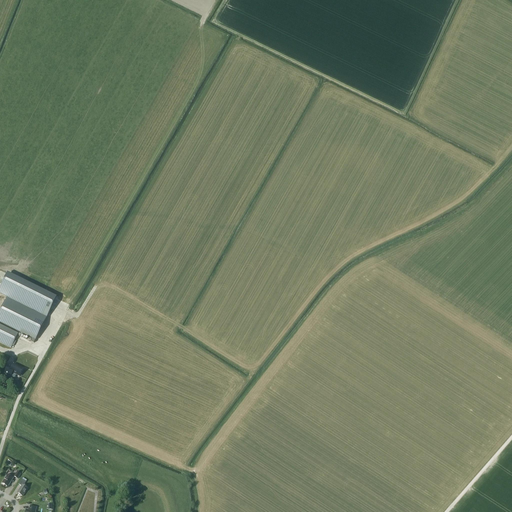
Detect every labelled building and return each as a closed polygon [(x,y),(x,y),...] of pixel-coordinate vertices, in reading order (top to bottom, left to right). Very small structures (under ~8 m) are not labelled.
[(32,340),(31,340),(31,339),(30,338),(29,339),(28,340),(28,341),(29,341),(31,341),(31,342),(34,343),(35,339),(36,340),(56,298),(7,274),(0,288),(0,293),(8,297),(0,312),(0,321),(33,338),(32,340)] [(0,342),(11,348),(18,334),(0,324),(0,342)] [(19,376),(23,369),(13,364),(11,369),(8,367),(4,373),(11,376),(13,373),(19,376)] [(2,483),(8,487),(13,479),(7,475),(2,483)] [(17,493),(22,497),(28,488),(23,486),(27,480),(23,478),(19,485),(21,486),(17,493)]
